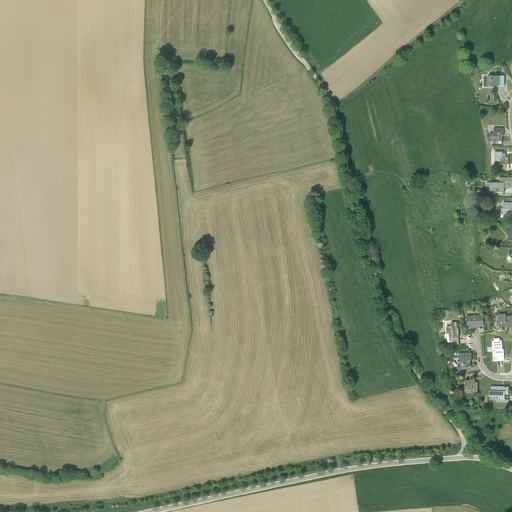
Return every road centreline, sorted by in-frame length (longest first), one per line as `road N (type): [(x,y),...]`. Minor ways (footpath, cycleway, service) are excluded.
road 1 (unclassified): [(464,457),(459,431),(396,338),(331,107),(264,0)]
road 2 (unclassified): [(150,511),(336,471),(464,457)]
